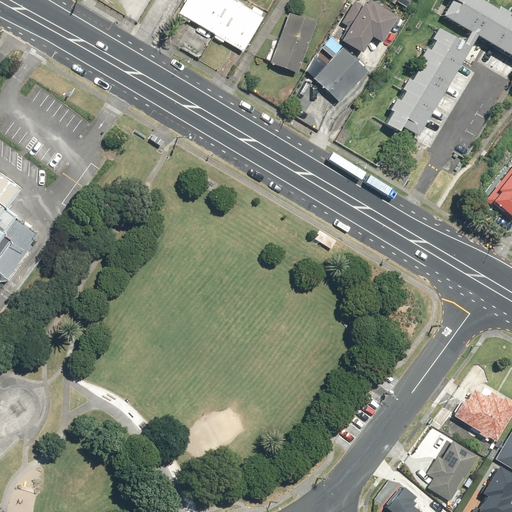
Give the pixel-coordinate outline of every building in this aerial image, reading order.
[(237,0),(186,0),(177,15),(242,55),(265,19),(237,1),(237,0)] [(461,62),(475,37),(488,44),(476,63),(507,81),(511,72),(511,18),(508,16),(511,12),(498,4),(496,8),(482,0),(450,0),(417,59),(420,61),(410,79),(406,77),(398,90),(401,92),(397,99),(394,97),(387,110),(390,112),(382,126),(394,133),(397,128),(431,148),(475,70),(461,62)] [(369,37),(381,42),(395,14),(370,1),(368,4),(363,1),(361,6),(352,2),(342,23),(346,25),(338,41),(361,52),(369,37)] [(316,21),(287,11),(269,63),(298,73),(316,21)] [(368,73),(341,47),(311,78),(337,104),(368,73)] [(511,169),(490,201),(511,217),(511,169)] [(0,272),(6,277),(36,237),(1,211),(19,188),(0,173),(0,272)] [(482,391),(471,384),(452,415),(494,441),(511,411),(511,399),(501,393),(499,396),(484,387),(482,391)] [(511,423),(493,462),(511,471),(511,423)] [(475,453),(450,439),(444,449),(440,447),(425,474),(431,477),(425,487),(448,500),(475,453)] [(475,487),(460,511),(510,511),(506,510),(510,504),(506,501),(511,493),(507,491),(511,482),(511,473),(494,463),(478,489),(475,487)] [(413,511),(415,510),(407,504),(410,501),(407,499),(411,494),(399,485),(382,506),(387,509),(384,511),(413,511)]
